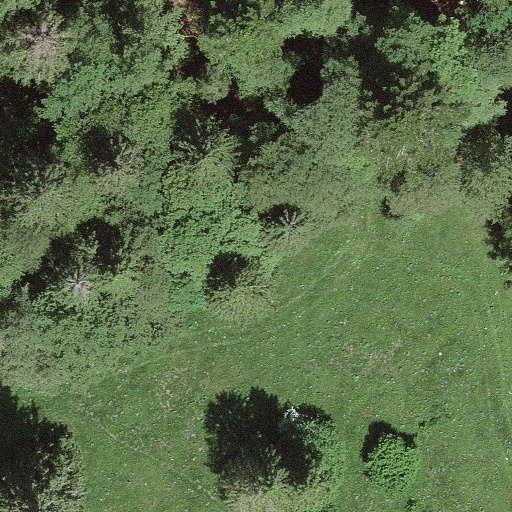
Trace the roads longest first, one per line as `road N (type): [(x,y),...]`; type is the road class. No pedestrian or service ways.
road 1 (track): [(511,436),(464,130)]
road 2 (track): [(464,130),(447,21),(481,0)]
